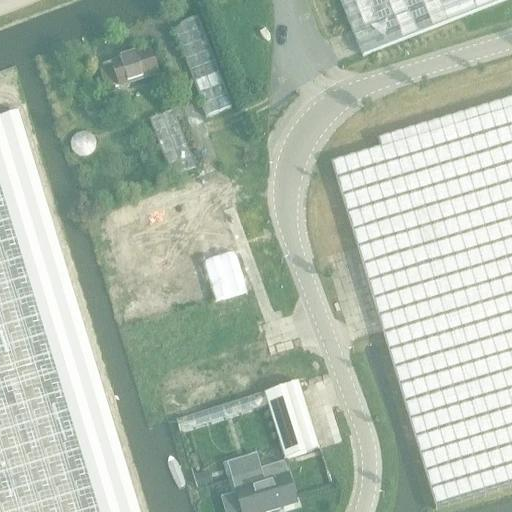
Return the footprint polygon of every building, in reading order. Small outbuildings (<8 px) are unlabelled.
[(506,0),(337,0),(360,57),(506,0)] [(175,30),(208,118),(231,109),(197,18),(185,23),(175,30)] [(118,88),(157,74),(150,53),(136,58),(135,54),(118,60),(119,63),(99,70),(107,95),(116,92),(114,85),(116,84),(118,88)] [(90,117),(108,110),(104,99),(86,107),(90,117)] [(511,99),(376,141),(379,150),(331,164),(437,508),(511,485),(511,99)] [(173,112),(149,121),(170,178),(194,169),(173,112)] [(0,511),(138,511),(18,114),(0,119),(0,511)] [(87,157),(98,140),(82,129),(71,147),(87,157)] [(178,220),(168,223),(175,243),(185,240),(189,253),(224,241),(217,222),(238,214),(229,185),(205,194),(204,189),(171,202),(178,220)] [(234,254),(203,263),(214,302),(245,293),(234,254)] [(240,318),(175,338),(182,362),(209,354),(216,376),(269,360),(260,333),(246,337),(240,318)] [(296,384),(263,394),(284,460),(318,450),(296,384)] [(255,456),(227,465),(234,490),(240,511),(270,511),(295,505),(283,464),(260,471),(255,456)] [(208,473),(194,477),(197,488),(211,483),(208,473)]
